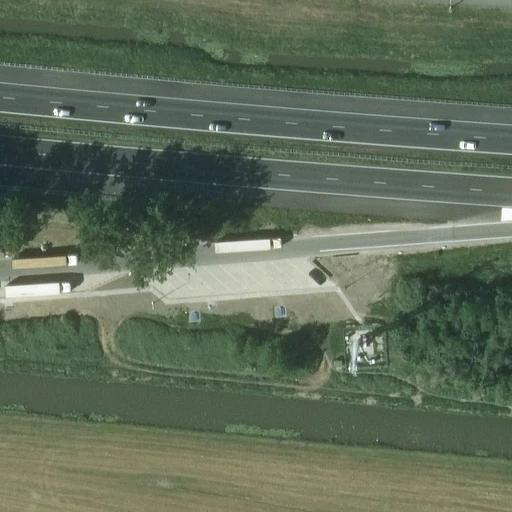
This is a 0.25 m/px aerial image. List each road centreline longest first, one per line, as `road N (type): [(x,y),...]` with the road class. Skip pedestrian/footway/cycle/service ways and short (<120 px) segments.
road 1 (motorway): [(511,137),(0,96)]
road 2 (motorway): [(0,151),(511,191)]
road 3 (motorway): [(335,249),(511,231)]
